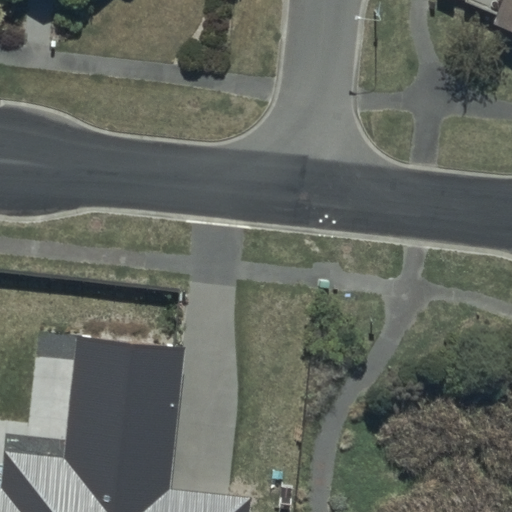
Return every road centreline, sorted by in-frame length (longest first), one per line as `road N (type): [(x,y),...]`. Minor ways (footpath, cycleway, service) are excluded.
road 1 (residential): [(303,190),(0,158)]
road 2 (residential): [(511,214),(303,190)]
road 3 (residential): [(324,0),(303,190)]
